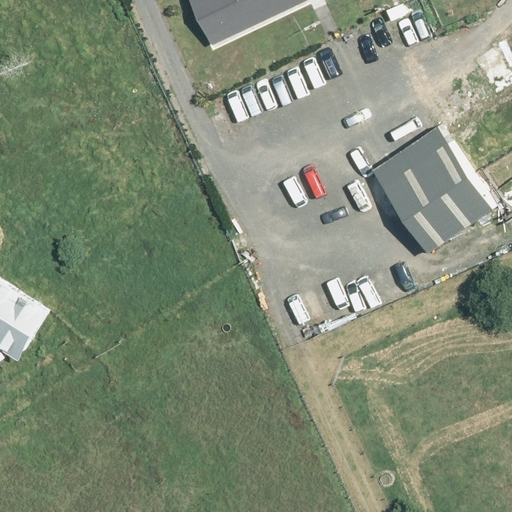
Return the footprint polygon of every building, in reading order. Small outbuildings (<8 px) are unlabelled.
[(181,0),(204,48),(306,0),(181,0)] [(511,72),(494,44),(424,88),(445,121),(511,78),(511,72)] [(304,77),(292,59),(274,70),(285,89),(304,77)] [(258,74),(240,85),(253,106),(271,96),(258,74)] [(436,126),(371,170),(428,253),(493,209),(436,126)] [(47,305),(0,277),(0,347),(17,357),(47,305)] [(359,303),(347,280),(327,291),(339,314),(359,303)]
